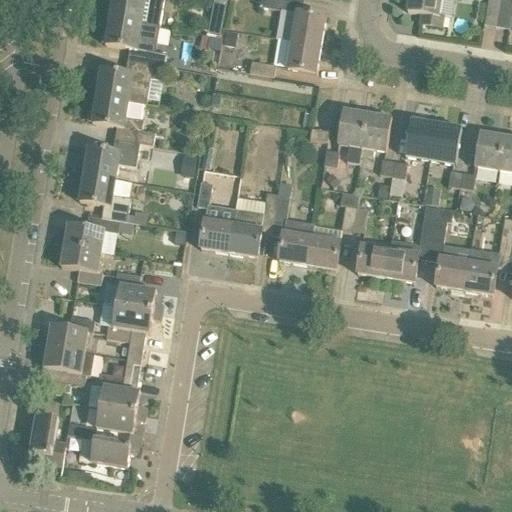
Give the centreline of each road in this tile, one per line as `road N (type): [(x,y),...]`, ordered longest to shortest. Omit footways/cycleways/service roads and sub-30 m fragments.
road 1 (residential): [(160,511),(192,311),(217,294),(511,344)]
road 2 (residential): [(0,354),(62,0)]
road 3 (residential): [(511,76),(387,55),(372,42),(373,0)]
road 4 (residential): [(30,0),(0,179)]
